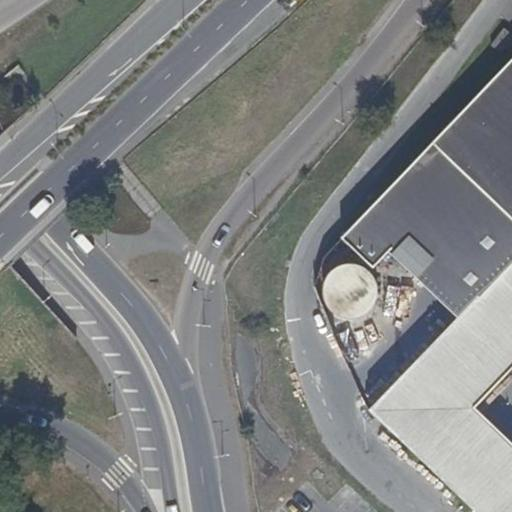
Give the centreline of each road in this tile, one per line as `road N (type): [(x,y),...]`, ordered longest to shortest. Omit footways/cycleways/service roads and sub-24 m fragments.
road 1 (primary): [(182,392),(183,312),(204,264),(237,210),(417,0)]
road 2 (secondary): [(0,219),(125,346),(154,408),(170,511)]
road 3 (primary): [(0,237),(249,0)]
road 4 (secondary): [(182,392),(154,332),(0,161)]
road 5 (primary): [(173,0),(0,166)]
road 6 (secondary): [(0,417),(68,435),(121,477),(145,511)]
road 7 (secondary): [(210,511),(182,392)]
